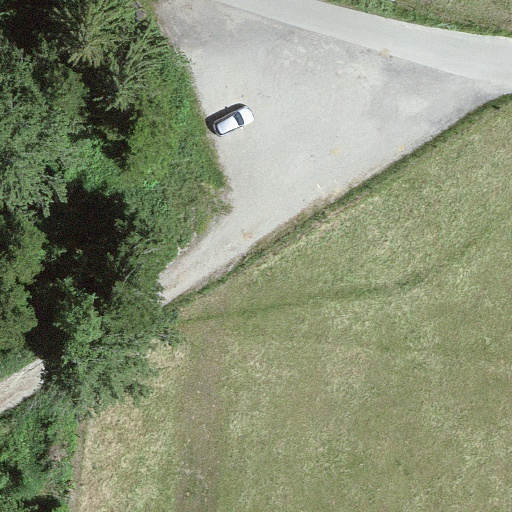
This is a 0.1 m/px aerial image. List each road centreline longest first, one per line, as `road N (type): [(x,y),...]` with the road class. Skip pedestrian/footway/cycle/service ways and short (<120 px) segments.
road 1 (track): [(491,51),(243,231),(0,391)]
road 2 (unclassified): [(511,54),(248,0)]
